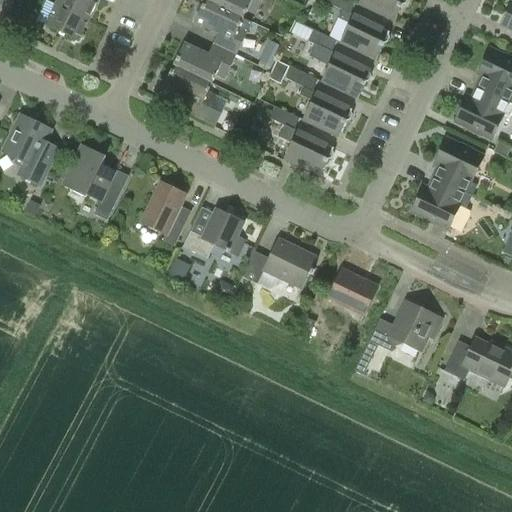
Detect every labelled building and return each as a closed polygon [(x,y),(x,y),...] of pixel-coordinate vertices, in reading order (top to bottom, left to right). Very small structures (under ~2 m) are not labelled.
[(0,5),(10,11),(14,0),(1,0),(0,2),(0,5)] [(98,0),(58,0),(56,5),(88,20),(98,0)] [(205,0),(205,1),(243,19),(247,10),(256,14),(263,0),(205,0)] [(383,53),(381,50),(389,33),(350,14),(355,3),(348,0),(327,0),(326,3),(342,11),(338,19),(349,24),(340,44),(376,61),(377,59),(380,58),(383,53)] [(395,22),(396,20),(399,19),(401,14),(400,11),(405,0),(360,0),(359,5),(395,22)] [(213,45),(236,56),(248,32),(239,28),(243,19),(205,1),(194,23),(218,34),(213,45)] [(511,3),(501,26),(511,31),(511,3)] [(88,20),(56,5),(46,26),(78,42),(88,20)] [(290,32),(299,37),(304,26),(295,22),(290,32)] [(364,92),(363,88),(371,72),(331,53),(337,42),(313,31),(308,42),(322,49),(318,57),(331,63),(321,82),(357,100),(358,98),(362,97),(364,92)] [(174,66),(212,84),(216,76),(225,80),(236,56),(213,45),(208,55),(184,44),(174,66)] [(272,69),(276,61),(281,50),(269,44),(264,55),(260,63),(272,69)] [(481,90),(502,100),(507,89),(511,90),(511,60),(490,50),(478,74),(487,79),(481,90)] [(221,114),(210,109),(216,97),(208,93),(212,84),(174,66),(163,88),(187,100),(182,110),(215,126),(221,114)] [(345,130),(344,127),(352,110),(313,91),(318,81),(291,68),(285,79),(303,88),(299,96),(312,102),(303,121),(339,138),(340,136),(343,135),(345,130)] [(511,114),(511,105),(502,100),(481,90),(476,102),(467,97),(455,122),(492,140),(503,116),(509,119),(511,114)] [(333,149),(297,132),(294,130),(299,119),(276,108),(270,120),(285,127),(279,139),(291,144),(284,160),(320,177),(333,149)] [(17,166),(24,169),(21,177),(40,186),(55,155),(42,148),(51,131),(21,116),(4,152),(16,159),(15,161),(17,166)] [(438,180),(458,190),(464,179),(471,182),(483,158),(446,140),(434,165),(443,169),(438,180)] [(494,153),(507,159),(511,149),(498,143),(494,153)] [(87,196),(100,203),(94,215),(107,221),(123,189),(111,183),(116,172),(102,166),(106,157),(82,146),(62,186),(86,198),(87,196)] [(469,215),(466,209),(472,197),(458,190),(438,180),(432,192),(423,188),(411,212),(448,230),(449,228),(455,231),(462,230),(469,215)] [(141,223),(166,235),(163,241),(174,247),(185,225),(174,220),(186,196),(160,184),(141,223)] [(45,199),(41,208),(49,212),(54,203),(45,199)] [(41,206),(31,201),(26,212),(36,217),(41,206)] [(216,211),(203,238),(190,232),(183,248),(207,259),(214,245),(237,256),(244,241),(236,237),(243,223),(216,211)] [(281,233),(270,254),(257,248),(245,273),(240,284),(250,289),(253,284),(269,291),(282,286),(284,283),(301,292),(305,284),(320,252),(319,251),(318,253),(281,235),(282,233),(281,233)] [(189,269),(174,262),(168,274),(183,281),(189,269)] [(377,288),(341,271),(328,298),(364,316),(377,288)] [(380,320),(369,342),(378,346),(392,353),(396,347),(403,344),(421,353),(428,338),(432,340),(442,319),(406,302),(394,327),(380,320)] [(299,326),(312,332),(316,323),(303,317),(299,326)] [(504,387),(511,371),(511,353),(503,349),(501,352),(475,340),(471,348),(459,342),(444,372),(464,382),(469,370),(504,387)] [(362,356),(357,366),(356,368),(354,372),(363,376),(366,370),(371,361),(362,356)] [(431,409),(434,404),(431,397),(426,394),(421,404),(431,409)]
